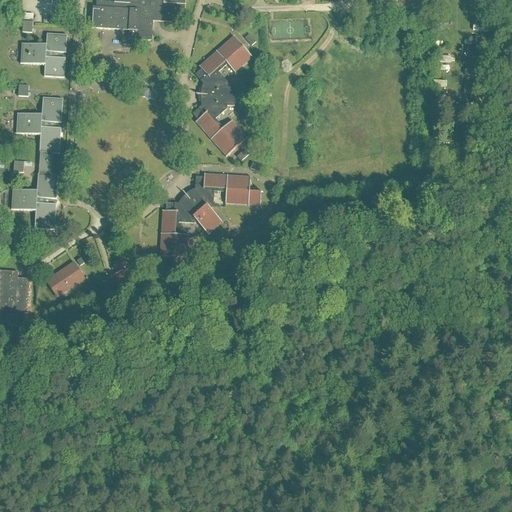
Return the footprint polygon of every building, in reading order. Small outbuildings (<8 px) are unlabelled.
[(114,0),(114,4),(96,2),(96,8),(92,8),(91,30),(128,32),(128,40),(151,42),(153,22),(171,24),(172,18),(184,19),(185,0),(114,0)] [(494,3),(483,1),(482,8),(493,10),(494,3)] [(33,23),(23,22),(22,33),(32,34),(33,23)] [(489,34),(490,26),(471,25),(471,32),(489,34)] [(67,36),(46,35),(46,47),(21,45),(20,65),(44,66),(44,78),(64,79),(67,36)] [(245,39),(251,47),(256,43),(249,35),(245,39)] [(240,49),(242,47),(233,37),(233,38),(234,39),(226,46),(225,45),(225,46),(217,53),(216,52),(216,53),(217,54),(208,61),(208,60),(207,61),(208,61),(200,68),(199,67),(198,68),(201,71),(195,76),(203,85),(202,87),(202,89),(201,91),(200,95),(199,95),(199,96),(200,96),(200,99),(200,101),(201,103),(201,105),(202,107),(192,115),(198,121),(195,124),(196,123),(203,131),(203,132),(204,132),(211,140),(210,141),(211,140),(218,148),(218,149),(218,150),(219,149),(226,157),(225,158),(235,150),(233,148),(236,146),(238,148),(247,139),(246,140),(239,132),(239,131),(238,131),(231,123),(232,122),(223,130),(215,121),(227,110),(227,107),(234,108),(234,107),(233,107),(234,89),(235,89),(228,88),(228,85),(218,74),(227,66),(235,75),(235,74),(235,73),(243,66),(243,67),(244,66),(243,66),(251,59),(252,60),(253,59),(244,50),(242,51),(241,50),(240,49)] [(420,61),(429,61),(429,50),(420,50),(420,61)] [(29,87),(19,86),(18,97),(28,98),(29,87)] [(463,94),(478,96),(479,90),(464,87),(463,94)] [(52,165),(53,155),(59,155),(63,100),(42,99),(41,117),(17,115),(16,135),(40,137),(39,154),(40,154),(39,165),(52,165)] [(445,129),(446,122),(437,121),(436,128),(445,129)] [(244,152),(237,158),(240,163),(248,156),(244,152)] [(24,163),(14,162),(13,173),(24,174),(24,163)] [(252,164),(250,170),(259,174),(261,168),(252,164)] [(39,165),(38,175),(37,175),(36,193),(12,191),(11,211),(35,213),(34,230),(54,231),(58,176),(51,176),(52,165),(39,165)] [(159,255),(159,256),(171,257),(170,264),(175,264),(174,268),(171,268),(187,269),(186,269),(186,258),(188,258),(188,257),(186,257),(187,246),(188,246),(187,246),(188,235),(189,235),(189,234),(177,234),(178,221),(194,222),(196,221),(208,234),(204,229),(218,217),(222,222),(222,221),(210,208),(213,206),(214,190),(226,191),(225,205),(225,204),(236,205),(236,206),(237,206),(237,205),(248,206),(248,207),(248,206),(259,206),(259,208),(260,208),(261,192),(260,192),(260,195),(256,195),(256,191),(249,190),(250,178),(249,178),(249,179),(239,179),(239,178),(238,178),(227,178),(227,176),(226,178),(216,177),(216,176),(215,176),(215,177),(204,176),(204,175),(204,179),(196,178),(195,191),(193,191),(191,192),(189,194),(187,195),(186,196),(185,195),(184,196),(185,197),(184,198),(182,200),(181,201),(179,203),(178,205),(166,204),(166,212),(162,212),(162,213),(163,213),(162,223),(161,223),(161,224),(162,224),(162,235),(160,235),(162,235),(161,246),(160,246),(160,247),(161,247),(160,255),(159,255)] [(16,256),(17,252),(8,249),(6,255),(15,258),(16,256)] [(122,262),(113,265),(117,275),(115,276),(121,292),(124,291),(124,293),(131,290),(131,288),(134,287),(128,271),(126,272),(122,262)] [(74,264),(58,274),(45,283),(56,299),(84,280),(74,264)] [(17,279),(18,273),(0,272),(0,327),(26,329),(30,280),(17,279)]
